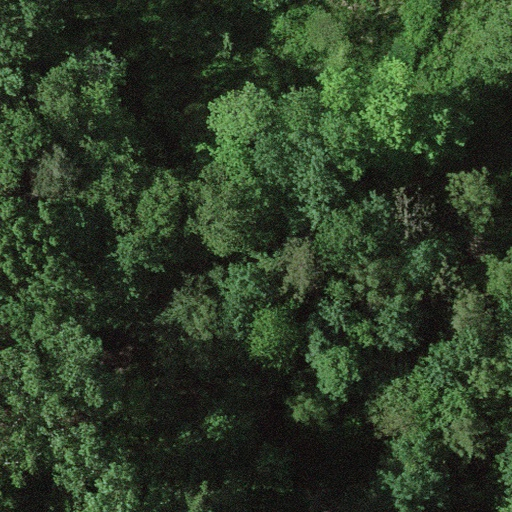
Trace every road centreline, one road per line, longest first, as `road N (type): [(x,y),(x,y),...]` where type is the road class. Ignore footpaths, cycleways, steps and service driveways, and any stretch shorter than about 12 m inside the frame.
road 1 (track): [(511,142),(86,363),(0,419)]
road 2 (track): [(138,511),(86,363)]
